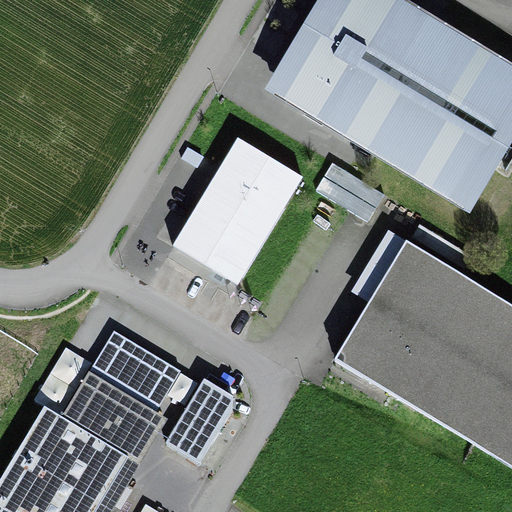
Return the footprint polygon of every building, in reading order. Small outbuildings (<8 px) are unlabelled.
[(511,153),(511,77),(386,0),(323,0),(266,95),(471,220),(511,153)] [(316,183),(239,136),(156,271),(234,318),(316,183)] [(511,307),(410,245),(332,372),(511,482),(511,307)] [(60,426),(45,417),(0,492),(0,511),(101,511),(184,375),(116,334),(60,426)] [(206,382),(167,446),(199,465),(238,401),(206,382)]
